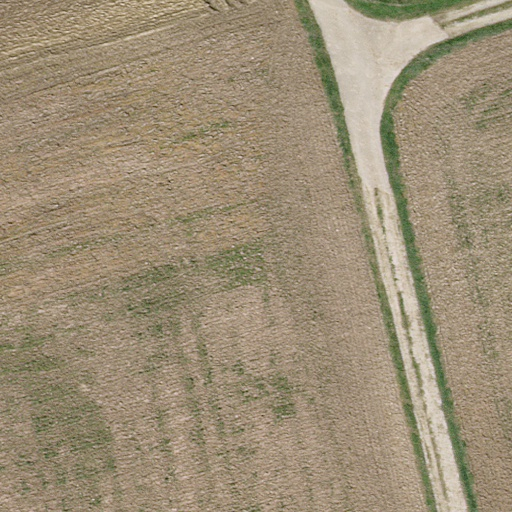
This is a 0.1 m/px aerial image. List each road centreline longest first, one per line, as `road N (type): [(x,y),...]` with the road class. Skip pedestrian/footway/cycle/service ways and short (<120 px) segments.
road 1 (track): [(312,0),(343,59),(443,511)]
road 2 (track): [(343,59),(511,8)]
